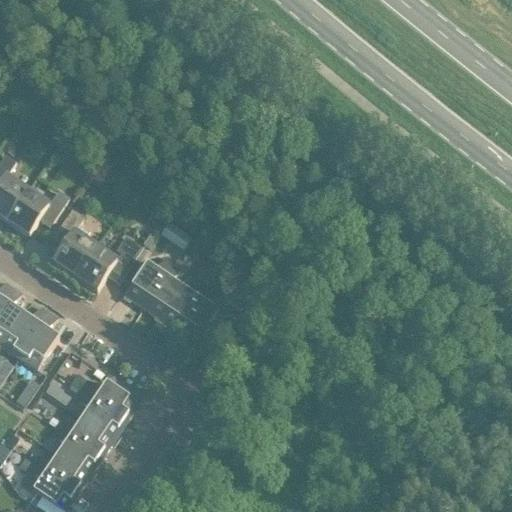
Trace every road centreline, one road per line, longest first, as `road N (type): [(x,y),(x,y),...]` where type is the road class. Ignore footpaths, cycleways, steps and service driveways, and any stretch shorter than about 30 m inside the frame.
road 1 (residential): [(99,511),(184,382),(0,259)]
road 2 (primary): [(287,0),(511,180)]
road 3 (primary): [(511,90),(394,0)]
